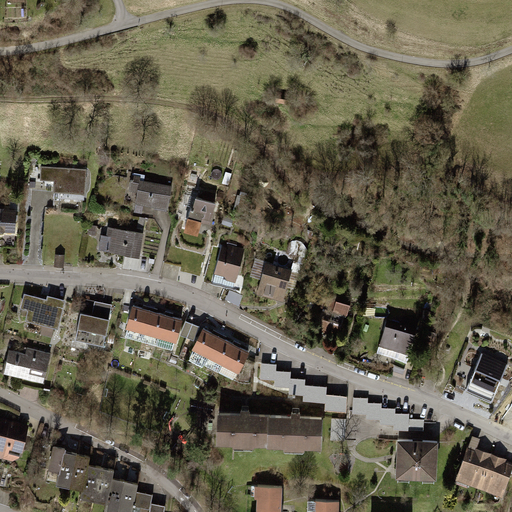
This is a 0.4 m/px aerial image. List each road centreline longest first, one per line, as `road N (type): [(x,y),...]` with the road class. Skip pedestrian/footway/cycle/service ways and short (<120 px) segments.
road 1 (residential): [(0,274),(143,281),(218,306),(308,359),(511,435)]
road 2 (track): [(248,134),(329,209),(375,233),(427,251),(511,257)]
road 3 (track): [(248,134),(166,102),(0,97)]
road 4 (residential): [(192,511),(117,449),(0,391)]
